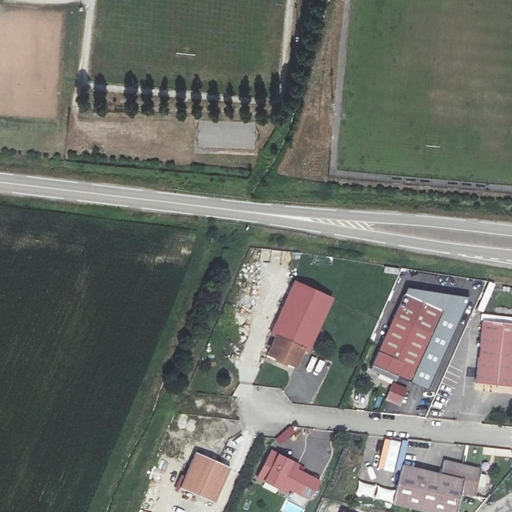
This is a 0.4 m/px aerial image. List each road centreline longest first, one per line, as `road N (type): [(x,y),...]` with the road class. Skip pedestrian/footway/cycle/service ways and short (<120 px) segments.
road 1 (secondary): [(0,181),(258,213)]
road 2 (secondary): [(258,213),(510,256)]
road 3 (secondary): [(511,231),(258,213)]
road 4 (residential): [(263,413),(511,442)]
